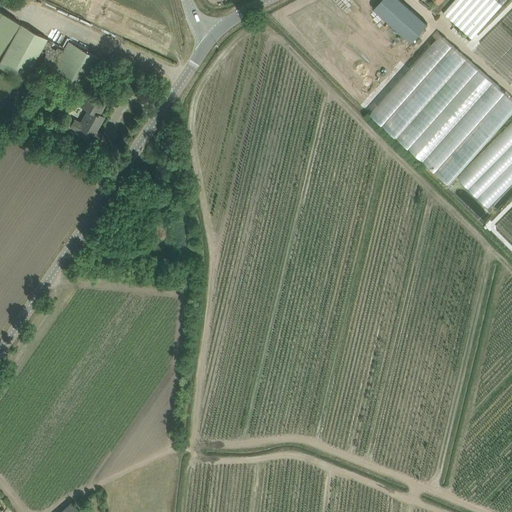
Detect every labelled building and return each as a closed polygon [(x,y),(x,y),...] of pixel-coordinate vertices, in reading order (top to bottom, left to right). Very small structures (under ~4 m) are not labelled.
[(380,0),(374,8),(381,15),(411,41),(427,23),(400,0),(380,0)] [(433,0),(436,2),(430,10),(436,15),(448,2),(445,0),(433,0)] [(505,0),(453,0),(443,11),(472,37),(505,0)] [(0,52),(14,31),(19,23),(0,10),(0,52)] [(64,48),(21,24),(0,61),(0,67),(23,80),(31,66),(84,96),(103,61),(68,41),(64,48)] [(511,183),(511,99),(441,34),(371,113),(450,183),(511,112),(511,124),(458,177),(488,207),(511,183)] [(81,105),(88,109),(80,123),(74,120),(71,126),(77,130),(76,131),(91,139),(91,138),(97,141),(96,142),(97,143),(102,134),(101,134),(101,135),(94,131),(98,125),(100,126),(100,125),(99,125),(103,118),(104,118),(98,114),(104,104),(105,105),(105,104),(97,100),(87,94),(81,105)] [(152,172),(160,178),(163,180),(174,164),(171,161),(163,156),(152,172)] [(136,195),(143,199),(148,191),(142,186),(136,195)]
